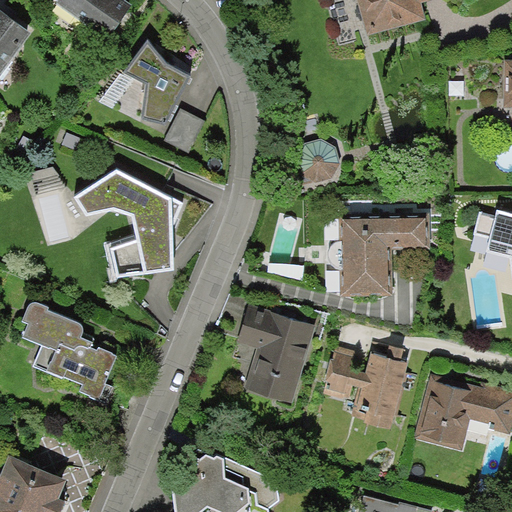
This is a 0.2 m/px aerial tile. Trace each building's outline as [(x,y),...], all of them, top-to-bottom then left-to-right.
[(130,5),(121,0),(52,0),(51,4),(106,40),(130,5)] [(362,0),(369,26),(421,16),(418,0),(362,0)] [(0,73),(30,32),(0,10),(0,73)] [(203,68),(143,35),(124,70),(143,80),(138,115),(167,131),(203,68)] [(205,122),(181,110),(164,142),(187,154),(205,122)] [(297,157),(302,172),(298,175),(302,184),(332,178),(340,163),(340,160),(338,152),(334,146),(329,141),(322,139),(306,142),(297,157)] [(172,201),(115,171),(75,193),(51,161),(25,174),(48,245),(71,240),(109,212),(127,215),(131,235),(107,244),(116,274),(174,272),(172,201)] [(511,211),(498,208),(497,216),(481,212),(475,234),(490,237),(488,249),(510,255),(511,270),(511,211)] [(422,217),(343,217),(343,290),(388,290),(388,249),(422,249),(422,217)] [(27,297),(18,317),(26,320),(20,335),(41,344),(34,361),(82,381),(78,391),(95,398),(113,355),(74,339),(81,324),(47,309),(48,306),(27,297)] [(315,321),(244,300),(230,343),(255,351),(243,390),(289,404),(315,321)] [(390,430),(407,360),(399,358),(402,346),(384,342),(381,353),(367,350),(362,370),(351,368),(356,347),(336,342),(323,395),(342,400),(346,384),(358,387),(352,413),(373,426),(390,430)] [(475,381),(429,369),(411,436),(460,449),(462,440),(486,446),(491,429),(509,434),(511,422),(511,386),(476,377),(475,381)] [(175,486),(174,511),(202,511),(209,501),(231,511),(247,511),(259,504),(268,507),(278,500),(279,483),(217,452),(196,453),(190,459),(183,465),(184,479),(175,486)] [(48,511),(63,477),(3,453),(0,459),(0,511),(48,511)] [(429,511),(430,511),(359,493),(354,511),(429,511)]
